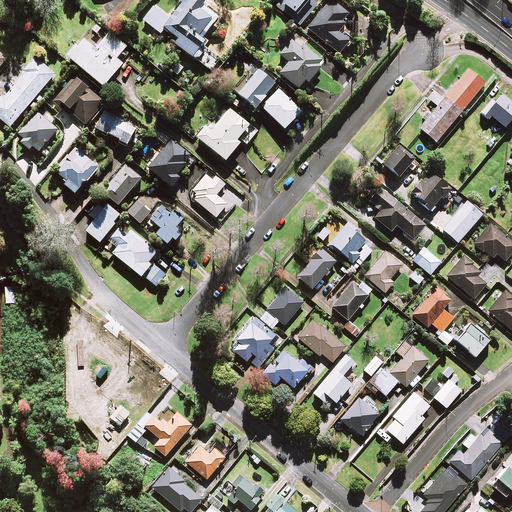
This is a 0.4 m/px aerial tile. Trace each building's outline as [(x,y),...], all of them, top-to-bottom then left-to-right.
[(176,45),(195,59),(208,41),(204,38),(219,18),(204,6),(206,3),(202,0),(193,0),(194,0),(193,0),(185,0),(172,18),(155,6),(144,21),(162,35),(166,30),(180,40),(176,45)] [(282,0),(277,6),(300,27),(320,4),(314,0),(282,0)] [(344,11),(331,0),(308,29),(341,55),(352,42),(341,33),(347,25),(344,23),(350,16),(344,11)] [(98,37),(91,31),(69,57),(105,88),(125,66),(118,60),(127,49),(110,34),(107,37),(102,33),(98,37)] [(307,81),(310,84),(323,67),(320,66),(324,62),(304,46),(302,48),(292,41),(281,56),(290,63),(281,74),(300,89),(307,81)] [(35,57),(24,71),(27,73),(22,79),(6,98),(4,96),(0,100),(0,118),(11,128),(56,75),(35,57)] [(233,103),(242,110),(239,114),(243,117),(246,113),(252,118),(267,98),(266,97),(277,84),(265,74),(267,70),(258,63),(235,91),(239,95),(233,103)] [(451,86),(454,88),(444,100),(435,92),(428,99),(438,107),(420,129),(437,143),(459,116),(463,120),(490,87),(469,70),(461,80),(457,78),(451,86)] [(107,101),(77,75),(54,102),(70,116),(72,114),(86,126),(107,101)] [(303,113),(280,90),(262,107),(286,130),(303,113)] [(511,121),(511,103),(503,96),(496,103),(492,100),(481,113),(489,120),(492,117),(506,129),(511,121)] [(194,106),(188,102),(179,115),(185,119),(190,112),(192,114),(195,110),(193,109),(194,106)] [(258,131),(226,106),(214,121),(212,119),(197,138),(228,162),(244,142),(247,145),(258,131)] [(105,111),(96,128),(130,147),(139,130),(105,111)] [(44,117),(38,112),(19,135),(25,140),(22,143),(31,151),(34,147),(40,152),(59,130),(52,125),(57,119),(48,112),(44,117)] [(171,137),(158,126),(151,133),(164,145),(171,137)] [(501,136),(497,133),(486,145),(490,148),(501,136)] [(172,141),(159,156),(149,169),(174,189),(182,179),(178,176),(193,158),(172,141)] [(76,146),(52,172),(77,195),(101,169),(76,146)] [(416,159),(400,146),(384,164),(400,178),(416,159)] [(142,179),(126,166),(104,193),(120,206),(142,179)] [(203,172),(198,168),(192,175),(198,179),(203,172)] [(226,185),(209,172),(194,191),(197,194),(193,199),(198,202),(217,218),(228,205),(217,196),(226,185)] [(451,190),(432,172),(411,194),(431,212),(451,190)] [(407,235),(414,241),(426,226),(381,188),(370,201),(376,206),(375,208),(380,213),(375,219),(392,233),(397,227),(407,235)] [(151,213),(138,201),(128,213),(141,224),(151,213)] [(483,215),(468,202),(443,230),(458,244),(483,215)] [(104,210),(95,203),(87,213),(97,220),(87,232),(101,243),(116,225),(115,223),(121,215),(108,204),(104,210)] [(179,226),(184,220),(174,211),(172,214),(163,206),(148,223),(152,227),(155,223),(162,230),(157,235),(169,245),(174,239),(177,242),(185,232),(179,226)] [(337,216),(332,211),(321,223),(326,228),(337,216)] [(511,254),(511,240),(491,224),(474,245),(493,260),(497,255),(506,262),(511,254)] [(367,241),(348,225),(329,246),(339,255),(356,270),(373,252),(364,244),(367,241)] [(150,263),(159,252),(132,230),(128,235),(120,228),(110,241),(118,248),(113,254),(142,278),(153,266),(150,263)] [(186,248),(179,242),(172,249),(179,256),(186,248)] [(313,290),(325,276),(327,278),(332,273),(330,271),(338,263),(322,249),(310,262),(312,263),(299,277),(313,290)] [(442,263),(425,249),(414,261),(431,276),(442,263)] [(402,266),(386,252),(365,276),(385,294),(395,284),(390,280),(402,266)] [(482,272),(464,257),(447,276),(474,300),(487,285),(478,277),(482,272)] [(342,263),(338,268),(345,275),(350,270),(342,263)] [(167,274),(156,266),(147,279),(158,287),(167,274)] [(424,280),(415,272),(410,278),(419,285),(424,280)] [(349,321),(359,308),(362,310),(365,306),(362,304),(372,291),(354,278),(332,308),(349,321)] [(452,300),(436,285),(426,296),(428,298),(413,315),(428,328),(432,324),(442,333),(454,319),(443,310),(452,300)] [(304,302),(285,288),(261,319),(274,329),(279,321),(286,326),(304,302)] [(511,295),(506,291),(488,311),(511,331),(511,295)] [(241,332),(243,334),(238,341),(240,342),(233,350),(258,370),(275,350),(269,345),(277,336),(254,317),(241,332)] [(346,347),(313,320),(298,339),(320,357),(322,354),(333,363),(346,347)] [(349,322),(344,328),(353,336),(358,331),(349,322)] [(477,325),(475,327),(472,325),(458,342),(477,358),(491,340),(485,335),(486,333),(477,325)] [(82,332),(72,331),(70,345),(79,347),(82,332)] [(453,339),(444,332),(439,338),(447,346),(453,339)] [(429,361),(406,341),(396,352),(403,358),(390,374),(407,388),(429,361)] [(78,361),(84,366),(83,368),(87,371),(85,373),(95,381),(98,377),(105,382),(118,366),(91,344),(78,361)] [(294,358),(285,350),(262,374),(275,385),(282,378),(294,389),(313,368),(298,353),(294,358)] [(314,394),(330,407),(335,402),(337,404),(353,385),(343,377),(355,363),(346,356),(314,394)] [(383,363),(376,357),(364,370),(371,377),(383,363)] [(398,383),(385,371),(373,384),(387,395),(398,383)] [(459,380),(453,375),(443,388),(433,380),(425,389),(448,408),(462,391),(454,385),(459,380)] [(138,377),(133,383),(128,379),(115,394),(127,403),(124,407),(121,406),(107,423),(119,432),(123,427),(127,431),(142,413),(136,408),(147,394),(142,390),(147,384),(138,377)] [(370,383),(366,388),(375,396),(379,391),(370,383)] [(422,417),(430,407),(420,398),(425,392),(419,388),(395,415),(397,417),(386,430),(404,444),(425,419),(422,417)] [(359,398),(341,421),(351,428),(352,426),(364,435),(379,415),(371,408),(375,403),(367,396),(363,401),(359,398)] [(164,418),(161,422),(154,416),(149,411),(128,436),(137,443),(149,429),(161,440),(155,447),(166,457),(193,426),(178,413),(169,423),(164,418)] [(462,454),(457,450),(447,462),(471,481),(511,429),(511,427),(493,412),(484,423),(486,424),(479,433),(475,439),(469,434),(462,444),(467,448),(462,454)] [(217,424),(210,418),(200,428),(207,435),(217,424)] [(210,454),(201,446),(187,462),(208,480),(226,458),(215,448),(210,454)] [(511,487),(511,451),(501,465),(503,467),(494,478),(497,481),(492,488),(504,497),(511,487)] [(185,481),(170,468),(153,487),(181,511),(185,508),(189,511),(192,511),(203,500),(183,483),(185,481)] [(451,480),(441,472),(422,494),(429,500),(419,511),(442,511),(465,485),(455,476),(451,480)] [(239,500),(252,510),(261,499),(260,498),(265,491),(257,484),(254,487),(240,475),(233,485),(237,488),(229,499),(235,504),(239,500)] [(296,511),(297,511),(277,495),(267,506),(274,511),(296,511)] [(223,505),(213,496),(209,501),(212,504),(205,511),(220,511),(219,511),(223,505)]
